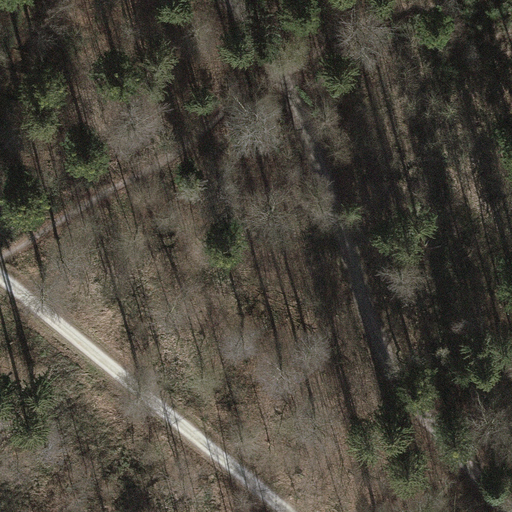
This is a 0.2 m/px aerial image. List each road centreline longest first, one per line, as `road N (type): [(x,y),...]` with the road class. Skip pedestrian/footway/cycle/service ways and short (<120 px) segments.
road 1 (track): [(232,0),(303,121),(391,364),(428,423),(506,511)]
road 2 (track): [(0,277),(287,511)]
